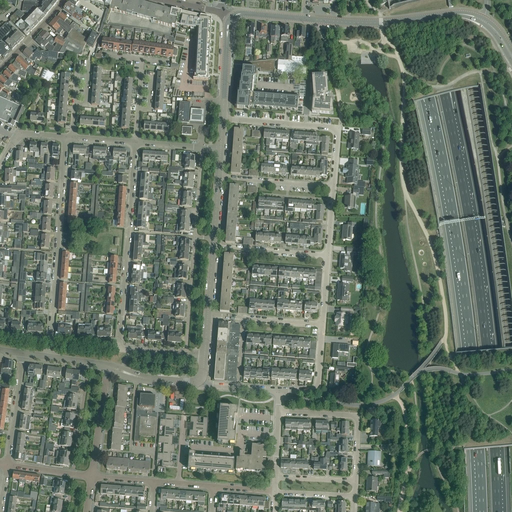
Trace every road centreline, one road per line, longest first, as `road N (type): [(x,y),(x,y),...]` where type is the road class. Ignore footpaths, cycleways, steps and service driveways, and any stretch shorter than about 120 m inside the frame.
road 1 (motorway): [(428,101),(463,285),(479,511)]
road 2 (motorway): [(499,511),(486,316),(450,106)]
road 3 (residential): [(50,340),(65,137)]
road 4 (residential): [(121,342),(136,142)]
road 5 (residential): [(356,479),(358,416),(278,413)]
